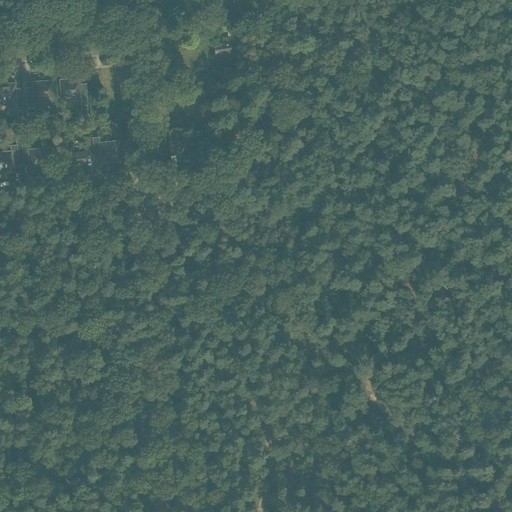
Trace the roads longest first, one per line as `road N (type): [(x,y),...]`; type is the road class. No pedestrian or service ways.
road 1 (residential): [(0,189),(139,172),(134,77)]
road 2 (residential): [(0,57),(130,48)]
